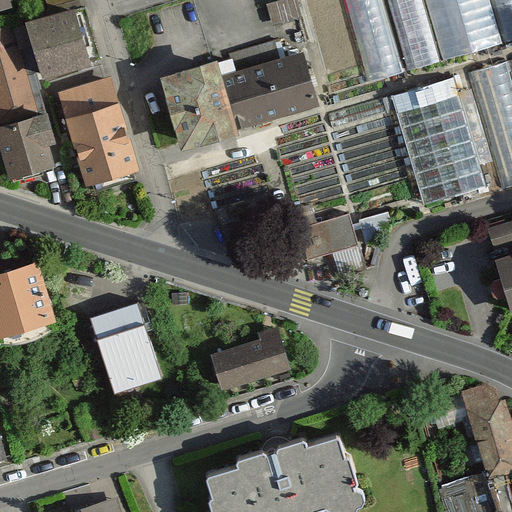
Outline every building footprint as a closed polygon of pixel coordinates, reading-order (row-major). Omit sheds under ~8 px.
[(0,0),(0,9),(11,6),(9,0),(0,0)] [(302,0),(273,0),(277,19),(304,15),(302,0)] [(346,0),(370,80),(404,70),(383,0),(346,0)] [(424,0),(391,0),(411,68),(441,59),(424,0)] [(424,0),(441,59),(501,43),(489,0),(424,0)] [(511,0),(494,0),(504,34),(511,31),(511,0)] [(30,77),(88,61),(72,5),(23,19),(25,26),(14,29),(12,22),(0,25),(0,112),(37,102),(30,77)] [(317,106),(302,50),(222,71),(237,127),(317,106)] [(157,71),(178,147),(235,132),(213,55),(157,71)] [(511,64),(510,58),(470,69),(503,185),(511,182),(511,64)] [(57,90),(85,181),(135,166),(108,74),(57,90)] [(459,74),(397,91),(428,201),(490,184),(459,74)] [(0,162),(3,175),(50,162),(45,143),(53,141),(44,109),(0,121),(0,162)] [(353,208),(301,226),(312,258),(338,249),(342,262),(368,253),(353,208)] [(511,221),(489,228),(511,306),(511,221)] [(0,268),(0,337),(47,326),(32,261),(0,268)] [(97,311),(121,389),(170,373),(146,296),(97,311)] [(212,352),(222,389),(286,371),(276,334),(212,352)] [(487,384),(461,391),(485,467),(511,459),(511,408),(509,398),(499,401),(497,391),(487,384)] [(0,458),(9,456),(0,423),(0,458)] [(202,473),(214,511),(308,511),(308,509),(329,503),(331,511),(350,511),(362,509),(337,431),(306,440),(304,434),(275,443),(283,471),(272,474),(263,447),(232,457),(234,463),(202,473)] [(511,511),(511,459),(485,467),(502,511),(511,511)] [(59,511),(118,511),(114,497),(59,511)]
